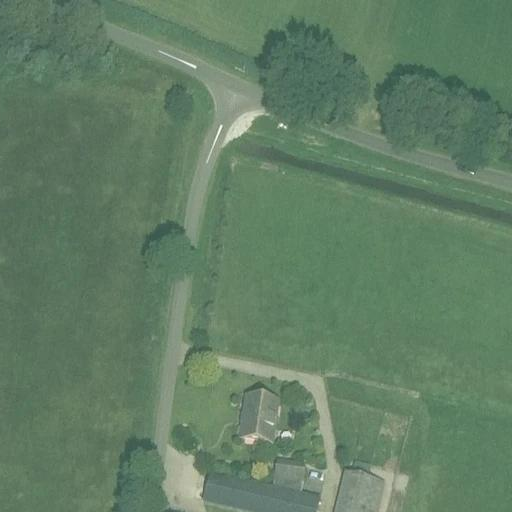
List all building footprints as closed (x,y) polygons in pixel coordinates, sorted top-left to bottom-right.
[(272,446),(278,404),(246,399),(240,441),(272,446)] [(301,483),(303,464),(276,461),(273,480),(301,483)] [(307,489),(328,490),(329,468),(308,467),(307,489)] [(203,504),(239,511),(315,511),(318,500),(209,475),(203,504)] [(377,511),(383,485),(345,476),(336,511),(377,511)]
